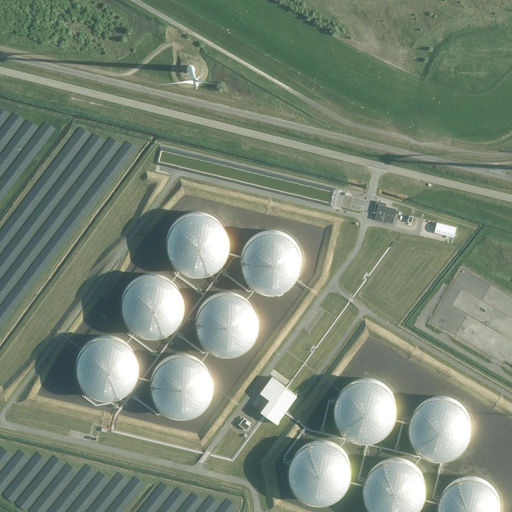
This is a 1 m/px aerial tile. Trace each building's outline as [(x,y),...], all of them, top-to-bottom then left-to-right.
[(393,223),(396,208),(385,206),(386,203),(376,200),(374,210),(376,211),(374,218),(393,223)] [(181,218),(177,222),(173,226),(171,231),(169,236),(168,242),(168,247),(170,253),(172,258),(175,263),(179,267),(184,270),(189,272),(195,273),(200,274),(206,273),(211,271),(216,268),(221,265),(224,260),(227,255),(229,250),(229,244),(229,239),(228,233),(226,228),(222,223),(218,219),(214,216),(208,214),(203,213),(197,213),(192,213),(186,215),(181,218)] [(437,223),(434,232),(454,237),(456,227),(437,223)] [(255,235),(251,238),(247,242),(245,247),(243,253),(242,258),(242,264),(243,269),(246,275),(249,279),(253,283),(257,287),(262,289),(268,290),(274,291),(279,290),(285,288),(290,285),(294,282),(298,278),(301,273),(302,267),(303,262),(303,256),(302,251),(300,245),(296,241),(292,237),(288,233),(283,231),(277,230),(271,229),(266,230),(260,232),(255,235)] [(130,282),(127,287),(124,292),(121,297),(121,303),(121,309),(122,315),(124,320),(128,325),(132,329),(137,332),(142,334),(148,336),(153,336),(159,335),(165,333),(170,330),(174,326),(177,321),(180,316),(182,310),(182,304),(181,298),(179,293),(177,288),(173,283),(168,280),(163,277),(158,275),(152,274),(146,275),(140,276),(135,279),(130,282)] [(207,298),(203,301),(199,306),(196,311),(195,317),(194,322),(194,328),(196,334),(199,339),(202,344),(207,348),(212,350),(217,352),(223,353),(229,353),(235,352),(240,349),(245,346),(249,342),(252,337),(254,331),(255,326),(255,320),(254,314),(252,309),(249,304),(245,300),(240,296),(235,294),(229,292),(223,292),(218,293),(212,295),(207,298)] [(87,341),(83,345),(79,349),(77,354),(75,360),(75,365),(75,371),(77,377),(79,382),(82,386),(86,390),(91,393),(97,395),(102,396),(108,396),(113,396),(119,394),(123,391),(128,387),(131,382),(134,377),(135,372),(136,366),(136,361),(134,355),(132,350),(128,346),(124,342),(119,339),(114,337),(109,335),(103,335),(97,336),(92,338),(87,341)] [(161,359),(157,363),(153,368),(151,373),(149,378),(149,384),(149,390),(151,395),(153,400),(157,405),(161,408),(166,411),(171,413),(177,414),(182,414),(188,413),(193,411),(198,408),(202,405),(206,400),(208,395),(210,390),(210,384),(210,378),(208,373),(206,368),(202,363),(198,359),(193,356),(188,354),(182,353),(177,353),(171,354),(166,356),(161,359)] [(266,415),(276,423),(284,412),(297,394),(287,387),(270,375),(258,392),(268,399),(260,410),(266,415)] [(348,384),(344,387),(340,392),(338,397),(336,402),(335,408),(335,413),(336,419),(339,424),(342,429),(346,433),(350,436),(356,438),(361,439),(367,440),(372,439),(378,437),(383,435),(387,431),(391,427),(394,422),(395,416),(396,411),(396,405),(395,400),(393,394),(389,390),(385,386),(381,383),(376,380),(370,379),(364,379),(359,379),(353,381),(348,384)] [(423,402),(418,406),(415,410),(412,415),(410,420),(409,426),(409,431),(410,437),(412,442),(415,447),(419,451),(423,454),(428,457),(434,458),(439,459),(445,458),(450,457),(456,454),(460,451),(464,447),(467,442),(469,436),(470,431),(470,425),(469,420),(467,414),(464,410),(460,405),(455,402),(450,400),(445,398),(439,398),(433,398),(428,400),(423,402)] [(239,425),(246,430),(249,425),(245,422),(247,420),(244,418),(239,425)] [(305,445),(300,448),(297,452),(294,457),(292,462),(291,468),(291,474),(292,479),(294,484),(297,489),(301,493),(305,497),(310,499),(316,501),(321,501),(327,501),(332,499),(338,497),(342,493),(346,489),(349,484),(351,479),(352,473),(352,468),(351,462),(349,457),(346,452),(342,448),(337,444),(332,442),(327,440),(321,440),(315,441),(310,442),(305,445)] [(379,463),(374,467),(370,471),(367,476),(365,481),(364,486),(364,492),(365,498),(367,503),(370,508),(374,511),(415,511),(416,511),(419,507),(422,503),(424,497),(425,492),(425,486),(424,481),(422,475),(419,471),(415,466),(411,463),(406,460),(400,459),(395,458),(389,459),(384,461),(379,463)] [(453,481),(448,484),(444,488),(441,493),(439,498),(438,504),(438,510),(438,511),(498,511),(499,510),(499,505),(498,499),(496,494),(493,489),(489,485),(485,481),(480,479),(475,477),(469,476),(463,477),(458,478),(453,481)]
